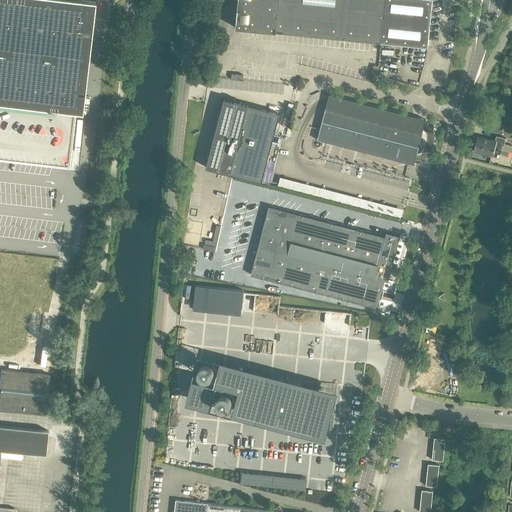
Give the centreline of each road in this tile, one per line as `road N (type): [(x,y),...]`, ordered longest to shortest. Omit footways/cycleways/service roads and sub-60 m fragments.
road 1 (tertiary): [(195,0),(139,511)]
road 2 (tertiary): [(388,397),(488,0)]
road 3 (unknown): [(438,208),(304,168),(299,154),(313,149),(445,181)]
road 4 (unknown): [(326,511),(173,471)]
road 5 (unclassified): [(511,420),(388,397)]
